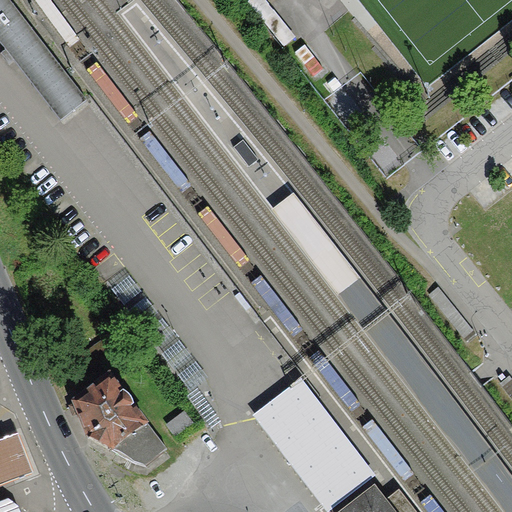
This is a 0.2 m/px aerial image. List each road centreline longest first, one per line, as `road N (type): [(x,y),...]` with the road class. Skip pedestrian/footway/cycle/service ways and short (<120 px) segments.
road 1 (residential): [(511,133),(456,178),(436,215),(436,234),(453,264),(511,345)]
road 2 (primary): [(0,302),(95,511)]
